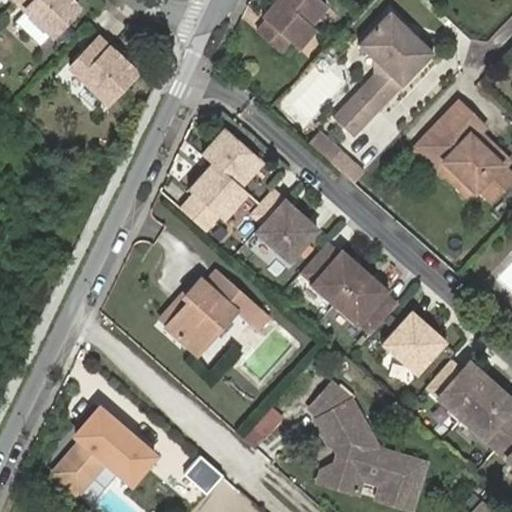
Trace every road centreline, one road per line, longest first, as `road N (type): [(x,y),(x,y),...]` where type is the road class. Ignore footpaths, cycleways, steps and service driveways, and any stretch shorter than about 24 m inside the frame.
road 1 (residential): [(0,455),(209,21)]
road 2 (unknown): [(511,24),(362,152)]
